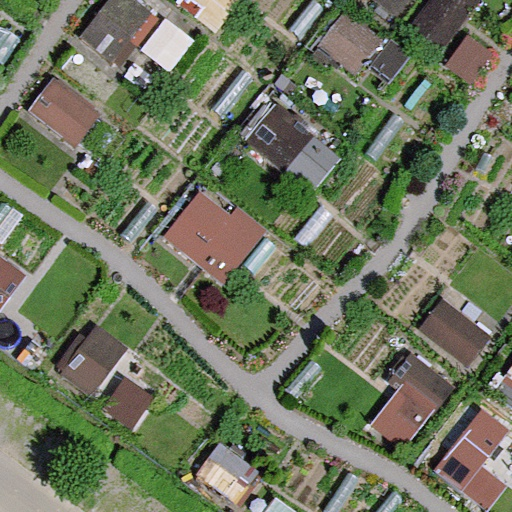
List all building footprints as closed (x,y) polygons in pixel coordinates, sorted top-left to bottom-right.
[(141,0),(111,0),(91,43),(131,61),(138,46),(184,68),(203,28),(141,0)] [(233,30),(248,0),(188,0),(186,5),(233,30)] [(352,10),(327,46),(368,75),(393,39),(352,10)] [(34,106),(84,142),(107,111),(57,75),(34,106)] [(291,99),(255,135),(313,193),(349,157),(291,99)] [(212,180),(170,232),(234,283),(276,231),(212,180)] [(0,241),(0,316),(36,271),(0,241)] [(439,300),(427,340),(483,358),(496,318),(439,300)] [(94,329),(63,374),(138,426),(169,381),(94,329)] [(422,360),(379,425),(413,448),(457,383),(422,360)] [(511,399),(511,373),(499,386),(511,399)] [(495,511),(498,511),(511,497),(511,472),(496,458),(511,441),(475,409),(433,456),(495,511)] [(233,447),(212,465),(242,501),(263,483),(233,447)]
